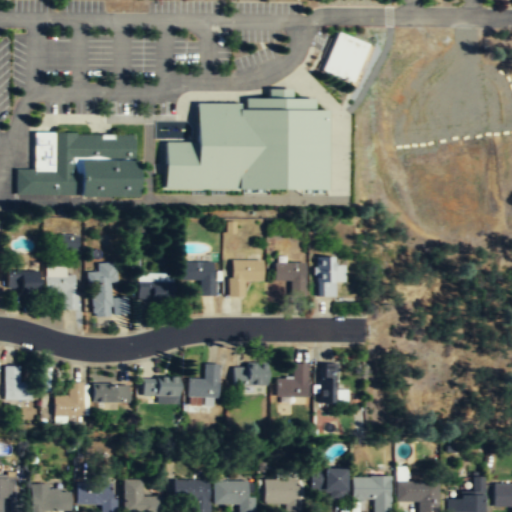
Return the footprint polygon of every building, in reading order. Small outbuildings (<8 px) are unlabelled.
[(366,44),(333,33),(320,72),(353,84),(366,44)] [(326,190),(326,110),(313,110),(313,99),(290,99),(290,90),(267,89),(267,98),(243,98),(243,104),(193,103),(193,141),(162,141),(162,189),(326,190)] [(135,134),(31,132),(31,168),(13,168),(13,196),(134,198),(135,134)] [(333,265),(333,257),(314,257),(314,296),(333,296),(333,283),(341,283),(342,265),(333,265)] [(213,261),(180,262),(180,282),(197,281),(198,296),(214,296),(213,261)] [(243,282),(260,282),(260,261),(227,261),(227,298),(243,298),(243,282)] [(286,283),(286,294),(304,294),(304,263),(272,263),(272,283),(286,283)] [(63,266),(43,265),(43,294),(59,294),(58,312),(73,312),(74,275),(63,275),(63,266)] [(5,270),(5,291),(36,291),(36,270),(5,270)] [(126,297),(113,297),(113,270),(89,270),(89,316),(126,316),(126,297)] [(171,301),(171,275),(135,275),(135,301),(171,301)] [(265,363),(230,363),(230,385),(265,385),(265,363)] [(317,364),(317,403),(338,403),(338,364),(317,364)] [(201,365),(201,376),(185,376),(185,405),(216,405),(216,365),(201,365)] [(1,367),(1,400),(29,400),(29,382),(16,382),(16,367),(1,367)] [(306,397),(306,367),(290,367),(290,377),(274,377),(274,397),(306,397)] [(177,403),(177,376),(139,376),(139,395),(153,395),(153,403),(177,403)] [(50,393),(50,416),(85,417),(85,382),(65,382),(65,393),(50,393)] [(89,403),(126,403),(126,382),(89,382),(89,403)] [(308,470),(308,493),(343,493),(343,470),(308,470)] [(3,511),(3,500),(13,500),(13,476),(0,476),(0,511),(3,511)] [(387,511),(387,479),(349,478),(349,501),(370,501),(370,511),(387,511)] [(122,481),(122,511),(160,511),(160,498),(142,498),(142,480),(122,481)] [(296,505),(296,480),(260,480),(260,505),(296,505)] [(205,482),(172,482),(172,510),(205,510),(205,482)] [(211,482),(211,506),(237,506),(237,511),(248,511),(248,482),(211,482)] [(456,482),(456,498),(445,498),(445,511),(481,511),(481,482),(456,482)] [(416,503),(416,511),(434,511),(435,484),(394,483),(394,503),(416,503)] [(110,484),(74,484),(75,507),(110,506),(110,484)] [(509,508),(509,511),(511,511),(511,485),(491,485),(491,508),(509,508)] [(68,511),(68,488),(30,488),(30,511),(68,511)] [(8,511),(20,511),(21,500),(9,500),(8,511)]
